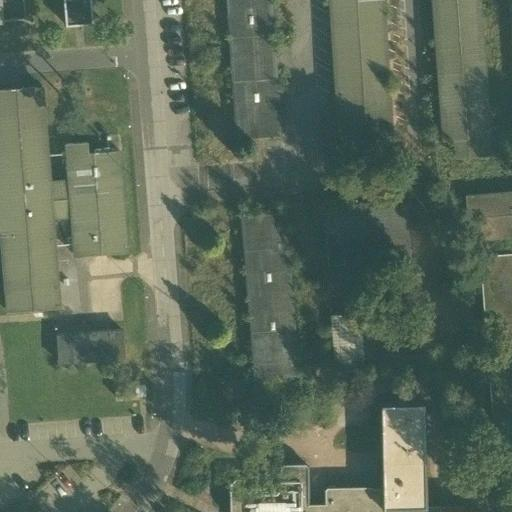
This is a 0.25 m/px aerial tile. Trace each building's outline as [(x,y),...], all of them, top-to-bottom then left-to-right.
[(90,0),(63,0),(65,25),(92,23),(90,0)] [(270,0),(228,0),(237,137),(279,134),(270,0)] [(382,0),(330,0),(340,134),(392,131),(382,0)] [(477,0),(432,0),(442,139),(454,138),(455,157),(489,155),(477,0)] [(41,87),(0,90),(0,227),(7,311),(58,307),(51,217),(71,216),(74,256),(126,252),(118,151),(87,154),(86,142),(65,144),(68,180),(48,182),(41,87)] [(511,192),(464,197),(467,238),(511,235),(511,192)] [(406,204),(325,209),(328,263),(410,258),(406,204)] [(285,214),(242,217),(255,378),(298,375),(285,214)] [(511,254),(479,257),(492,430),(511,428),(511,254)] [(358,314),(330,316),(334,372),(363,370),(358,314)] [(110,340),(69,343),(69,335),(56,336),(58,363),(124,358),(121,330),(110,331),(110,340)] [(371,487),(326,488),(323,490),(324,504),(307,504),(306,467),(304,464),(281,465),(279,467),(279,472),(260,473),(254,478),(234,479),(228,485),(228,511),(462,511),(463,508),(460,506),(424,506),(422,404),(380,405),(381,488),(372,489),(371,487)]
